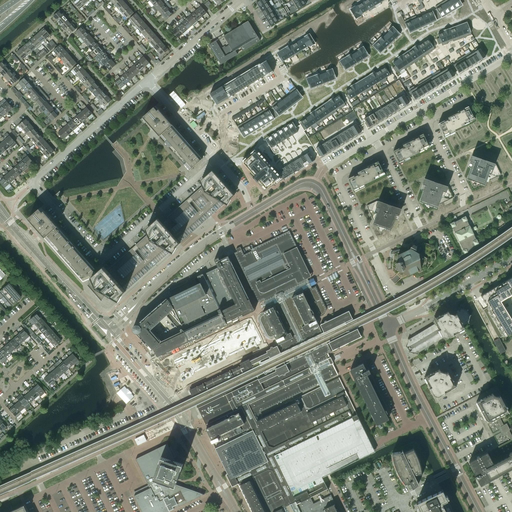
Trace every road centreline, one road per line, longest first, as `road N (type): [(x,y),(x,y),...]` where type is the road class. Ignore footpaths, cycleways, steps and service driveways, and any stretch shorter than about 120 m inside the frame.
road 1 (residential): [(234,152),(469,11)]
road 2 (residential): [(217,160),(105,257),(32,182)]
road 3 (residential): [(370,247),(463,201),(426,122)]
road 4 (unknown): [(343,123),(311,60),(345,41),(381,98)]
road 5 (tertiary): [(138,370),(181,420),(235,511)]
road 6 (residential): [(234,152),(214,115),(319,52)]
road 7 (residential): [(386,326),(314,183)]
road 8 (residential): [(149,289),(202,242),(255,211)]
road 9 (residential): [(420,110),(324,167),(314,183)]
road 10 (tertiary): [(86,308),(0,212)]
road 11 (residential): [(370,247),(339,179),(382,149)]
